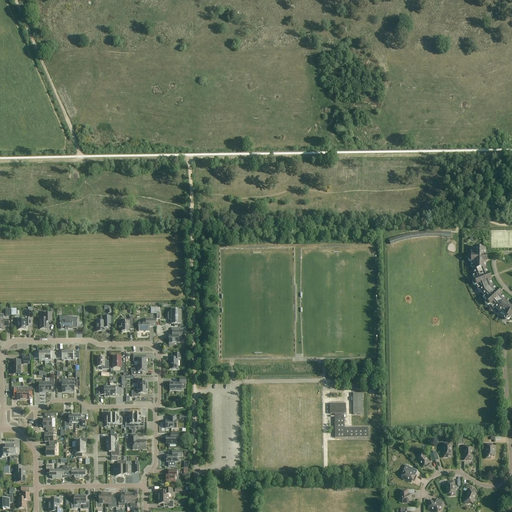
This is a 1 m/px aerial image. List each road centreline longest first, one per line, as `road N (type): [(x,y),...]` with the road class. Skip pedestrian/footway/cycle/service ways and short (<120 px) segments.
road 1 (track): [(511,153),(83,159)]
road 2 (residential): [(511,333),(502,345),(510,473),(495,486),(457,472),(435,475),(423,489),(421,511)]
road 3 (track): [(194,392),(190,158)]
road 4 (residential): [(155,348),(86,339),(7,345)]
road 5 (residential): [(35,408),(54,400),(156,406)]
road 6 (residential): [(196,511),(194,392)]
